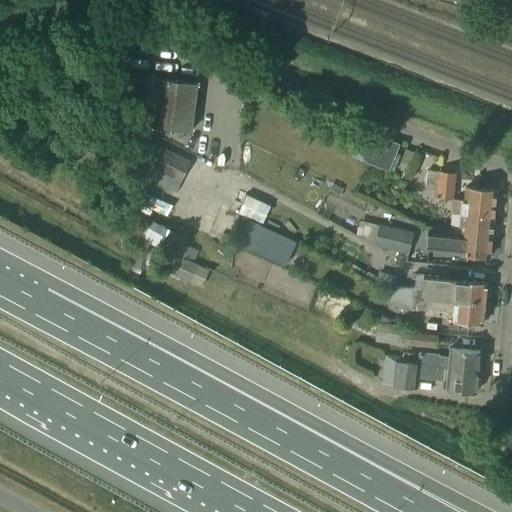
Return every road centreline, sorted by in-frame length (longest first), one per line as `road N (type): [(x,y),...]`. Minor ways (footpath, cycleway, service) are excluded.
road 1 (motorway): [(483,511),(389,461),(38,309)]
road 2 (motorway): [(418,511),(38,309)]
road 3 (motorway): [(0,374),(257,511)]
road 4 (residential): [(499,396),(511,238)]
